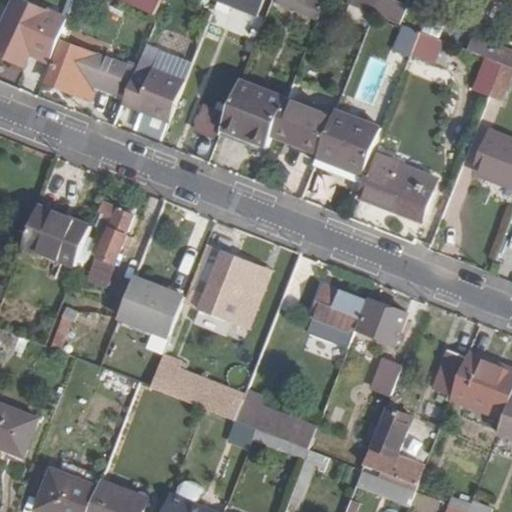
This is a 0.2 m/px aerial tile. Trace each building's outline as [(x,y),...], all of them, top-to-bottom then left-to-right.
[(69,21),(25,0),(16,0),(0,36),(0,56),(25,68),(31,54),(52,64),(69,21)] [(93,0),(123,14),(129,3),(122,0),(93,0)] [(122,0),(129,3),(156,15),(163,0),(122,0)] [(277,3),(318,21),(325,0),(273,0),(277,2),(277,3)] [(349,0),(348,4),(350,5),(376,15),(381,0),(349,0)] [(408,8),(385,0),(381,0),(376,15),(402,25),(408,8)] [(376,15),(350,5),(346,17),(371,27),(376,15)] [(405,27),(396,52),(398,52),(411,57),(413,58),(413,57),(422,33),(405,27)] [(423,33),(422,33),(413,57),(435,66),(446,42),(423,33)] [(496,46),(475,38),(470,52),(487,58),(491,60),(496,46)] [(127,66),(64,44),(48,83),(72,92),(70,97),(77,100),(78,95),(92,100),(98,87),(117,94),(127,66)] [(511,51),(496,46),(491,60),(503,64),(511,67),(511,51)] [(411,57),(398,52),(390,73),(403,78),(411,57)] [(487,58),(474,91),(490,97),(503,64),(491,60),(487,58)] [(511,75),(511,67),(503,64),(490,97),(502,102),(511,75)] [(150,83),(137,78),(126,101),(126,103),(172,122),(188,83),(156,69),(150,83)] [(289,100),(242,81),(223,130),(270,148),(274,137),(289,100)] [(113,97),(107,114),(118,119),(126,103),(126,101),(113,97)] [(335,118),(289,100),(274,137),(320,155),(335,118)] [(225,114),(205,107),(196,131),(215,139),(225,114)] [(338,111),(335,118),(320,155),(319,158),(367,177),(375,156),(386,129),(376,125),(338,111)] [(511,138),(491,131),(474,174),(511,188),(511,138)] [(375,156),(367,177),(359,198),(423,222),(434,194),(383,174),(389,161),(375,156)] [(389,161),(383,174),(434,194),(439,179),(389,161)] [(118,266),(137,216),(103,203),(99,213),(94,226),(89,239),(103,244),(98,258),(118,266)] [(23,229),(30,214),(18,209),(11,224),(23,229)] [(39,213),(29,236),(25,247),(78,267),(89,239),(94,226),(73,219),(71,225),(39,213)] [(264,267),(225,252),(213,281),(205,301),(235,313),(244,293),(253,297),(264,267)] [(188,297),(136,278),(121,319),(154,331),(171,338),(172,339),(188,297)] [(348,349),(365,302),(325,286),(308,334),(348,349)] [(369,300),(368,302),(358,330),(399,345),(410,315),(369,300)] [(80,313),(67,307),(63,316),(73,321),(75,322),(80,313)] [(73,321),(64,318),(54,347),(62,350),(73,321)] [(0,328),(0,353),(1,352),(3,349),(6,348),(7,348),(8,348),(23,354),(29,340),(0,328)] [(171,338),(154,331),(147,348),(164,354),(171,338)] [(447,377),(441,391),(454,397),(469,358),(453,352),(443,375),(447,377)] [(511,368),(471,353),(469,358),(454,397),(453,399),(506,421),(511,405),(511,368)] [(396,397),(407,365),(386,357),(374,389),(396,397)] [(153,389),(141,385),(135,402),(156,409),(162,392),(153,389)] [(266,397),(249,390),(237,422),(259,431),(311,451),(320,429),(263,406),(266,397)] [(40,420),(0,404),(0,447),(26,458),(40,420)] [(511,405),(506,421),(501,435),(511,439),(511,405)] [(414,420),(387,409),(366,464),(382,470),(420,485),(427,468),(400,458),(414,420)] [(249,451),(257,432),(235,424),(227,443),(249,451)] [(255,442),(287,454),(307,462),(308,460),(311,452),(311,451),(259,431),(255,442)] [(320,465),(323,457),(311,452),(308,460),(320,465)] [(54,470),(39,510),(44,511),(92,511),(101,488),(54,470)] [(417,493),(420,485),(382,470),(379,478),(417,493)] [(413,502),(417,493),(379,478),(363,471),(359,480),(357,487),(411,509),(413,502)] [(311,477),(303,473),(295,492),(303,495),(311,477)] [(104,482),(101,488),(92,511),(146,511),(151,500),(104,482)] [(216,511),(210,509),(213,501),(209,490),(202,488),(193,492),(189,502),(173,495),(166,511),(216,511)] [(357,511),(362,499),(354,495),(347,511),(357,511)] [(470,511),(473,506),(454,498),(451,506),(466,511),(470,511)] [(493,511),(495,510),(475,502),(473,506),(470,511),(493,511)]
